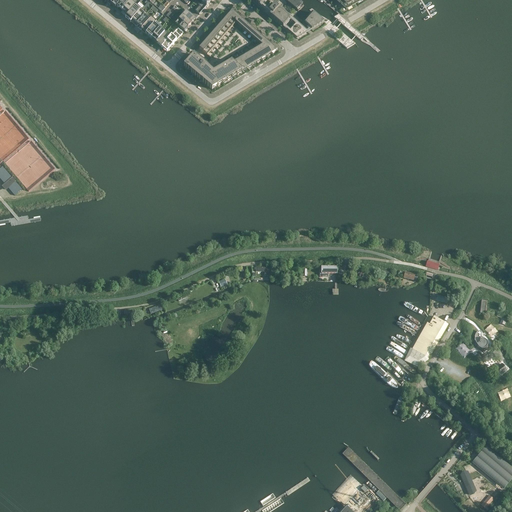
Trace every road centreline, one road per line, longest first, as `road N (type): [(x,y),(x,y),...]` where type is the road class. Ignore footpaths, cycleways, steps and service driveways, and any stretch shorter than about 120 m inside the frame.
road 1 (unclassified): [(474,433),(423,382),(475,282),(459,276),(368,258),(253,263),(138,306),(0,317)]
road 2 (residential): [(295,52),(211,102),(166,67)]
